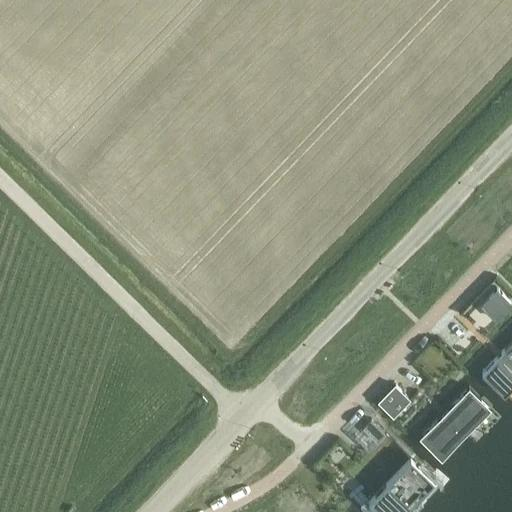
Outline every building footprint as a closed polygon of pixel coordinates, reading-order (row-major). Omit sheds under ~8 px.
[(497,288),(480,305),(495,320),(511,302),(497,288)] [(511,327),(469,372),(511,412),(511,410),(511,327)] [(412,439),(449,475),(511,412),(469,372),(408,435),(412,439)] [(395,383),(378,401),(393,416),(410,398),(395,383)] [(377,441),(385,432),(384,431),(371,419),(363,427),(377,441)] [(351,503),(360,511),(413,511),(449,475),(412,439),(408,435),(347,498),(351,503)]
